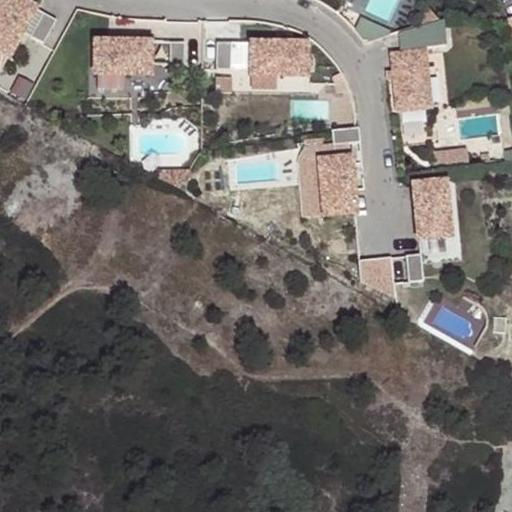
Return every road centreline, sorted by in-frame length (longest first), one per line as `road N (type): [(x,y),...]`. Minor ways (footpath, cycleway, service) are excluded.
road 1 (residential): [(383,232),(371,98),(348,57),(316,25),(257,7),(95,0)]
road 2 (track): [(93,154),(113,191),(102,257),(0,344)]
